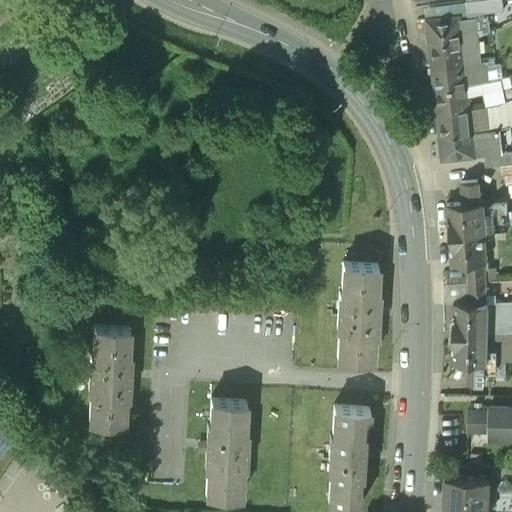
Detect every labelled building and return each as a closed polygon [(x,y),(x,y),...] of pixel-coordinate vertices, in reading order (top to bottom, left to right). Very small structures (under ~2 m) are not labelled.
[(465,0),(468,13),(489,10),(487,0),(465,0)] [(460,14),(427,18),(429,42),(463,38),(460,14)] [(463,38),(429,42),(432,65),(465,61),(463,38)] [(465,61),(432,65),(434,89),(467,85),(468,84),(486,80),(484,59),(465,61)] [(467,85),(434,89),(437,112),(470,108),(467,85)] [(470,108),(437,112),(439,135),(473,131),(470,108)] [(473,131),(439,135),(442,158),(484,153),(500,151),(500,150),(497,128),(473,131)] [(511,148),(500,150),(500,151),(484,153),(486,165),(500,163),(511,161),(511,148)] [(511,161),(500,163),(502,173),(505,173),(506,183),(511,182),(511,161)] [(477,179),(461,181),(463,201),(479,199),(477,179)] [(463,201),(446,203),(449,233),(484,229),(510,225),(507,197),(479,199),(463,201)] [(484,229),(449,233),(452,262),(469,261),(484,259),(486,259),(484,229)] [(484,259),(469,261),(469,281),(485,281),(484,259)] [(377,262),(342,260),(340,289),(338,289),(336,326),(338,326),(336,355),(371,358),(373,331),(375,331),(377,288),(375,288),(377,262)] [(485,281),(469,281),(470,300),(485,300),(485,281)] [(470,300),(454,300),(453,331),(487,331),(487,300),(470,300)] [(128,324),(93,322),(92,352),(90,352),(87,388),(89,389),(88,418),(123,420),(124,394),(126,394),(129,351),(127,350),(128,324)] [(487,331),(453,331),(453,360),(468,361),(483,361),(486,361),(487,332),(487,331)] [(483,361),(468,361),(468,382),(483,382),(483,361)] [(245,398),(210,396),(209,422),(207,422),(204,465),(206,466),(205,492),(240,494),(241,464),(243,465),(245,428),(243,427),(245,398)] [(368,405),(333,403),(331,433),(330,433),(327,470),(329,470),(327,499),(362,501),(364,475),(366,475),(369,432),(367,432),(368,405)] [(511,406),(489,405),(489,410),(469,410),(468,430),(488,430),(488,439),(511,439),(511,406)] [(0,413),(0,444),(15,424),(0,413)] [(495,490),(511,492),(511,473),(498,471),(495,490)] [(485,511),(488,477),(446,474),(443,511),(485,511)]
